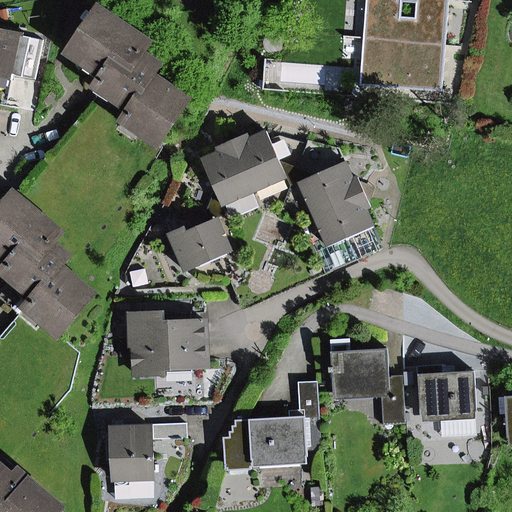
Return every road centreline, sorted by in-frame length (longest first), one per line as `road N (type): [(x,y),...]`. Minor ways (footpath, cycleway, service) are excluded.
road 1 (residential): [(201,460),(270,317),(387,255),(419,265),(456,305),(511,339)]
road 2 (residential): [(314,320),(357,312),(511,358)]
